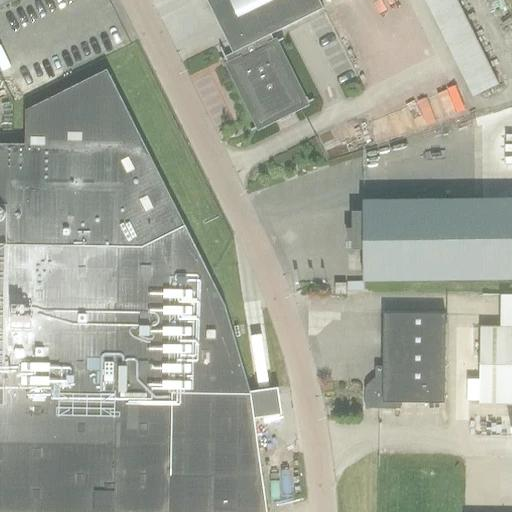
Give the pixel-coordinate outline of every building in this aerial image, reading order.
[(0,0),(0,8),(16,0),(0,0)] [(324,9),(319,0),(207,0),(234,53),(226,57),(222,48),(220,49),(259,128),(279,118),(281,123),(292,118),(289,113),(306,105),(272,35),(324,9)] [(434,0),(480,93),(499,84),(457,0),(434,0)] [(0,511),(268,511),(255,419),(283,415),(279,389),(279,388),(251,392),(226,307),(225,307),(211,279),(108,70),(27,111),(26,145),(0,144),(0,511)] [(364,250),(364,282),(511,280),(511,199),(363,202),(363,213),(353,213),(353,230),(348,230),(348,241),(354,241),(354,250),(364,250)] [(363,283),(348,283),(348,291),(363,291),(363,283)] [(336,295),(347,295),(347,284),(336,284),(336,295)] [(445,404),(446,321),(446,315),(384,314),(383,367),(376,367),(376,382),(369,388),(366,388),(366,409),(401,410),(402,403),(445,404)] [(511,405),(511,328),(481,328),(481,330),(481,354),(481,380),(480,402),(480,405),(511,405)] [(480,402),(481,380),(468,380),(468,402),(480,402)]
